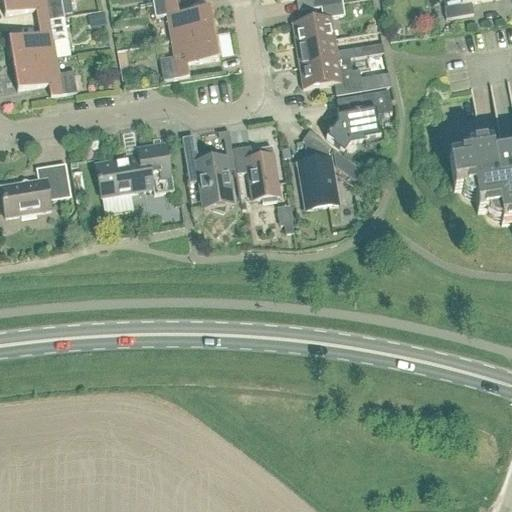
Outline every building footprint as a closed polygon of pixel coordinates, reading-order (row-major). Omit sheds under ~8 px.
[(35,15),(37,27),(63,22),(59,1),(45,3),(44,0),(0,0),(3,20),(35,15)] [(150,0),(152,10),(176,6),(174,0),(150,0)] [(278,0),(279,6),(311,1),(312,13),(319,12),(341,8),(339,0),(278,0)] [(444,24),(472,20),(470,8),(499,3),(498,0),(441,0),(443,12),(442,12),(444,24)] [(166,20),(170,45),(213,38),(209,12),(178,18),(176,6),(152,10),(154,22),(166,20)] [(291,28),(295,51),(333,44),(330,22),(343,20),(341,8),(319,12),(321,23),(291,28)] [(105,30),(103,16),(87,19),(89,31),(105,30)] [(8,47),(12,70),(55,62),(56,62),(69,60),(67,44),(63,22),(37,27),(39,38),(7,44),(8,46),(8,47)] [(400,31),(390,24),(385,32),(395,39),(400,31)] [(217,64),(213,38),(170,45),(173,61),(158,64),(162,86),(188,81),(186,69),(217,64)] [(295,51),(298,72),(349,64),(355,63),(353,53),(335,56),(333,44),(295,51)] [(353,53),(355,63),(369,60),(368,51),(353,53)] [(80,77),(73,78),(72,76),(58,78),(55,62),(12,70),(16,96),(47,90),(49,102),(76,98),(75,93),(82,93),(80,77)] [(298,72),(302,95),(333,90),(334,101),(361,96),(358,75),(351,76),(349,64),(298,72)] [(342,120),(347,148),(379,142),(375,119),(390,116),(387,96),(356,102),(358,118),(342,120)] [(301,146),(303,148),(306,167),(297,168),(304,215),(337,209),(329,163),(328,163),(327,156),(330,152),(308,136),(301,146)] [(172,197),(169,180),(164,150),(145,153),(139,161),(138,162),(138,159),(123,161),(123,165),(94,170),(97,188),(98,188),(101,203),(152,195),(153,200),(172,197)] [(492,168),(489,150),(465,154),(467,161),(447,164),(453,197),(472,193),(476,218),(497,215),(500,230),(511,228),(511,173),(511,165),(492,168)] [(232,154),(236,179),(246,177),(251,206),(278,201),(272,160),(251,163),(249,151),(232,154)] [(201,158),(183,160),(188,188),(199,186),(203,214),(208,213),(223,218),(225,211),(231,210),(224,166),(202,169),(201,158)] [(37,186),(0,191),(0,198),(4,223),(50,216),(49,206),(70,202),(64,169),(35,174),(37,186)]
